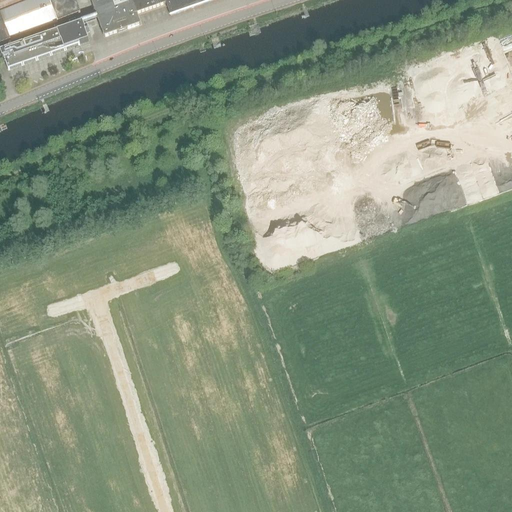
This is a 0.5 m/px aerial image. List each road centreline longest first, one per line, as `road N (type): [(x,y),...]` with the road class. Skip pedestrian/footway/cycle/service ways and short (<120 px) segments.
road 1 (track): [(511,2),(181,106),(0,184)]
road 2 (secondary): [(0,109),(287,0)]
road 3 (unknown): [(393,155),(453,182),(511,167)]
